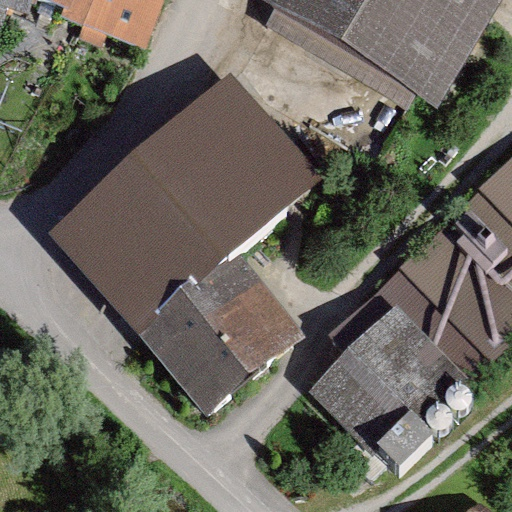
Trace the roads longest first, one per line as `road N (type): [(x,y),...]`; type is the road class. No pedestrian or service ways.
road 1 (residential): [(0,271),(243,511)]
road 2 (track): [(203,0),(161,83),(125,130),(0,260)]
